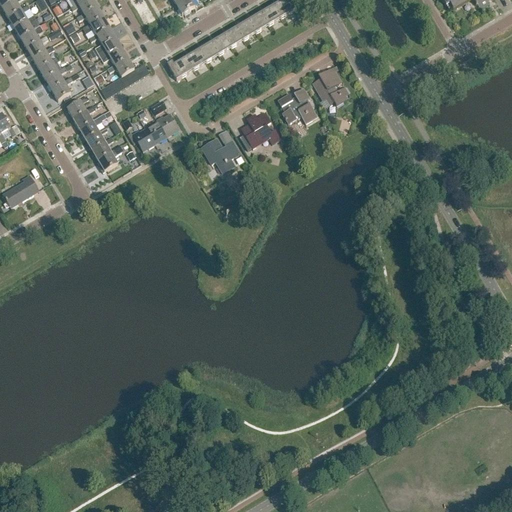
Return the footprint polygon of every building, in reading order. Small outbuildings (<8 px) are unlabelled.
[(16,0),(0,0),(0,5),(3,10),(15,3),(15,1),(16,0)] [(21,11),(17,5),(24,1),(23,0),(16,0),(15,1),(15,3),(3,10),(9,20),(22,13),(21,11)] [(98,10),(91,0),(90,0),(79,7),(78,6),(71,10),(73,14),(80,10),(84,16),(85,18),(98,10)] [(177,83),(298,10),(291,0),(285,0),(286,1),(174,68),(172,65),(168,67),(177,83)] [(195,10),(191,2),(193,0),(187,0),(176,7),(182,17),(195,10)] [(488,3),(493,0),(441,0),(446,9),(450,6),(452,10),(467,1),(469,0),(475,0),(476,1),(475,2),(481,11),(490,6),(488,3)] [(48,11),(42,1),(36,5),(42,14),(48,11)] [(27,22),(23,15),(30,11),(28,7),(21,11),(22,13),(9,20),(15,31),(28,23),(27,22)] [(59,9),(54,12),(58,18),(63,16),(59,9)] [(104,20),(98,10),(85,18),(84,16),(77,20),(79,24),(86,20),(90,27),(90,26),(91,28),(104,20)] [(46,24),(52,21),(49,16),(43,19),(46,24)] [(33,32),(29,25),(36,22),(34,18),(27,22),(28,23),(15,31),(21,41),(34,33),(33,32)] [(104,20),(91,28),(90,26),(90,27),(83,31),(85,34),(86,35),(87,37),(93,33),(96,37),(97,38),(110,31),(104,20)] [(34,33),(21,41),(27,51),(40,44),(39,43),(39,42),(37,38),(44,34),(43,33),(49,30),(45,25),(33,32),(34,33)] [(54,34),(59,32),(55,26),(50,29),(54,34)] [(70,26),(65,30),(69,37),(75,34),(70,26)] [(72,43),(86,35),(85,34),(83,31),(70,39),(72,43)] [(116,41),(110,31),(97,38),(96,37),(89,41),(91,45),(98,41),(102,47),(103,49),(116,41)] [(51,44),(63,37),(60,32),(48,39),(51,44)] [(45,53),(41,46),(48,42),(46,38),(39,42),(39,43),(40,44),(27,51),(33,61),(46,54),(45,53)] [(102,47),(95,51),(97,55),(101,61),(108,57),(109,59),(122,51),(116,41),(103,49),(102,47)] [(51,63),(48,56),(55,52),(52,49),(45,53),(46,54),(33,61),(39,72),(52,64),(51,63)] [(128,61),(122,51),(109,59),(108,57),(101,61),(103,65),(110,61),(114,68),(115,69),(128,61)] [(81,60),(87,57),(84,52),(78,55),(81,60)] [(52,64),(39,72),(45,82),(58,75),(57,74),(61,71),(58,65),(61,63),(58,59),(51,63),(52,64)] [(134,72),(128,61),(115,69),(114,68),(107,72),(110,75),(116,72),(121,80),(125,78),(129,75),(134,72)] [(58,75),(45,82),(51,92),(64,85),(63,84),(64,84),(60,77),(72,70),(69,66),(61,71),(57,74),(58,75)] [(91,75),(97,72),(94,67),(88,70),(91,75)] [(149,76),(144,67),(139,70),(144,79),(149,76)] [(144,79),(139,70),(134,72),(140,82),(144,79)] [(336,110),(352,100),(346,91),(339,95),(336,90),(343,86),(337,76),(340,74),(337,70),(319,80),(321,82),(313,86),(327,110),(334,106),(336,110)] [(140,82),(134,72),(129,75),(135,85),(140,82)] [(135,85),(129,75),(125,78),(130,87),(135,85)] [(98,87),(105,83),(101,78),(95,81),(98,87)] [(130,87),(125,78),(121,80),(120,81),(125,90),(130,87)] [(70,96),(66,88),(73,84),(71,80),(64,84),(63,84),(64,85),(51,92),(58,103),(70,96)] [(125,90),(120,81),(115,83),(121,93),(125,90)] [(121,93),(115,83),(110,86),(116,96),(121,93)] [(116,96),(110,86),(106,89),(111,99),(116,96)] [(111,99),(106,89),(101,92),(107,101),(111,99)] [(307,127),(318,121),(307,103),(310,101),(304,92),(294,98),(297,102),(293,105),(289,98),(278,105),(285,116),(283,117),(289,128),(302,120),(307,127)] [(68,112),(75,123),(87,115),(86,114),(87,114),(83,107),(90,103),(88,99),(80,103),(81,105),(68,112)] [(157,118),(167,112),(163,105),(152,111),(157,118)] [(94,110),(87,114),(86,114),(87,115),(75,123),(81,133),(93,126),(92,124),(93,124),(89,118),(96,113),(94,110)] [(138,117),(140,122),(146,119),(143,114),(138,117)] [(273,147),(281,142),(276,133),(272,135),(268,129),(272,126),(266,116),(257,120),(256,117),(247,122),(249,126),(241,131),(254,151),(270,142),(273,147)] [(93,126),(81,133),(87,143),(99,136),(99,135),(96,129),(103,125),(102,124),(107,122),(104,117),(93,124),(92,124),(93,126)] [(157,124),(158,125),(167,141),(180,134),(170,117),(171,118),(165,122),(164,120),(157,124)] [(1,136),(7,133),(12,140),(16,138),(11,130),(10,131),(2,118),(0,118),(0,136),(1,136)] [(127,133),(133,130),(129,123),(123,127),(127,133)] [(116,139),(122,135),(116,125),(110,128),(116,139)] [(167,141),(158,125),(153,129),(152,127),(146,131),(147,132),(156,148),(167,141)] [(106,130),(99,135),(99,136),(87,143),(93,154),(105,146),(105,145),(101,138),(108,134),(106,130)] [(156,148),(147,132),(141,136),(140,134),(134,138),(132,135),(128,137),(134,147),(138,145),(144,155),(156,148)] [(112,141),(105,145),(105,146),(93,154),(99,164),(112,157),(111,155),(107,148),(114,144),(112,141)] [(232,162),(240,157),(232,144),(225,148),(228,152),(224,154),(217,143),(202,152),(209,162),(212,160),(223,177),(236,169),(232,162)] [(122,155),(125,154),(122,148),(111,155),(112,157),(99,164),(101,168),(99,169),(103,176),(118,167),(114,160),(119,157),(122,155)] [(130,164),(136,160),(132,154),(126,158),(130,164)] [(11,212),(39,195),(29,179),(22,183),(24,186),(3,198),(11,212)]
